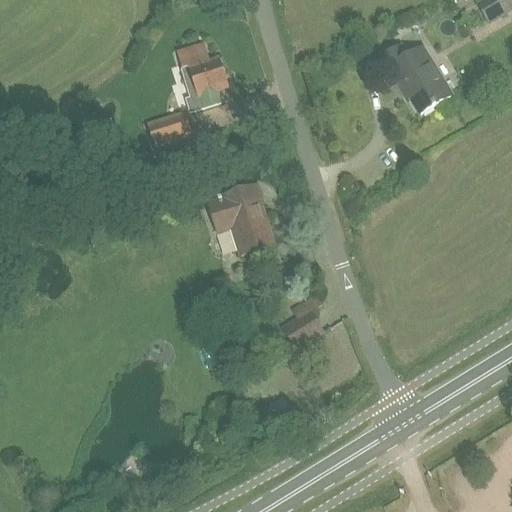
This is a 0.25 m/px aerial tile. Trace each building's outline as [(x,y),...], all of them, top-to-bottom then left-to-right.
[(511,1),(511,0),(471,0),(488,28),(511,13),(511,1)] [(182,67),(187,66),(188,70),(183,72),(193,101),(201,98),(205,111),(223,104),(219,92),(228,89),(219,62),(210,65),(203,46),(178,54),(182,67)] [(421,117),(452,99),(423,51),(408,60),(402,50),(383,61),(402,94),(406,92),(421,117)] [(147,126),(154,151),(193,139),(185,114),(147,126)] [(53,152),(67,183),(88,174),(74,142),(53,152)] [(260,199),(262,198),(260,191),(257,192),(256,188),(223,198),(224,201),(210,206),(218,231),(232,227),(242,257),(275,247),(260,199)] [(310,314),(314,311),(322,307),(316,298),(293,313),(298,321),(283,331),(296,351),(323,334),(310,314)]
